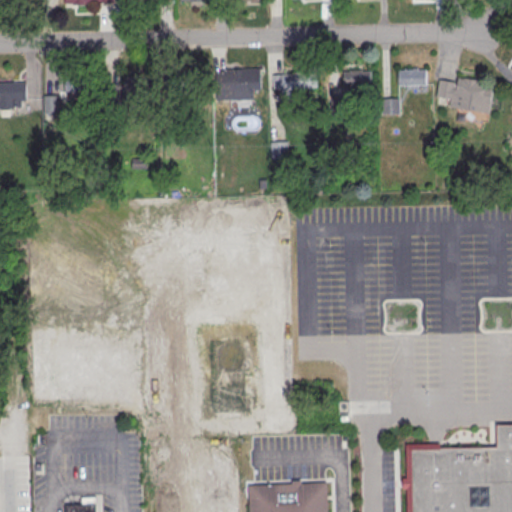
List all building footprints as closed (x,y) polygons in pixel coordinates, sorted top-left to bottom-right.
[(215,70),(216,100),(254,99),(253,90),(261,90),(261,67),(224,68),(224,70),(215,70)] [(426,69),(426,84),(399,85),(398,70),(404,69),(404,68),(418,68),(418,69),(426,69)] [(371,70),(371,100),(357,100),(357,86),(343,87),(343,71),(349,71),(349,69),(363,69),(363,71),(371,70)] [(273,74),(316,72),(317,87),(274,90),(273,74)] [(150,76),(150,91),(122,92),(122,76),(128,76),(128,75),(141,74),(141,76),(150,76)] [(92,77),(92,92),(65,93),(64,77),(71,77),(71,76),(84,75),(84,77),(92,77)] [(493,88),(489,114),(448,108),(449,100),(436,97),(439,80),(455,82),(454,86),(456,86),(458,77),(486,81),(485,87),(493,88)] [(26,83),(26,98),(0,98),(0,84),(4,84),(4,82),(17,82),(17,83),(26,83)] [(60,114),(60,95),(44,95),(44,114),(60,114)] [(382,99),(400,98),(400,115),(382,116),(382,99)] [(330,99),(348,99),(349,116),(331,116),(330,99)] [(270,142),(288,141),(288,158),(270,159),(270,142)] [(407,446),(497,445),(497,423),(511,423),(511,511),(407,511),(407,489),(403,489),(403,479),(407,479),(407,446)] [(250,511),(250,486),(293,485),(292,481),(302,481),(302,484),(328,483),(329,511),(250,511)] [(97,497),(97,511),(67,511),(67,506),(82,505),(82,497),(97,497)]
